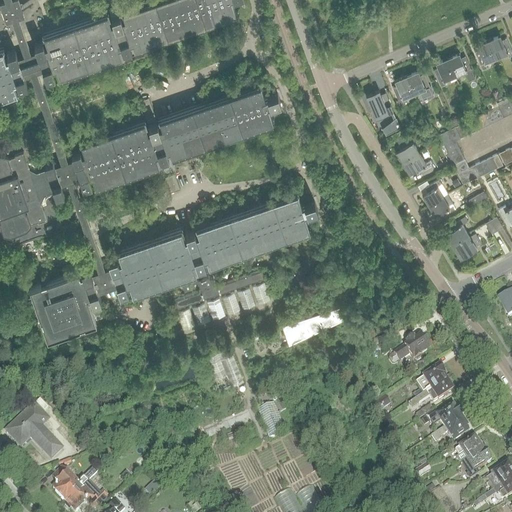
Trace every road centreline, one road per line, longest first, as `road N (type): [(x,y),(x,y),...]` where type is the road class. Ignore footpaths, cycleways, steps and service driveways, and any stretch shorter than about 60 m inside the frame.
road 1 (unclassified): [(451,296),(368,181),(323,90)]
road 2 (residential): [(511,9),(323,90)]
